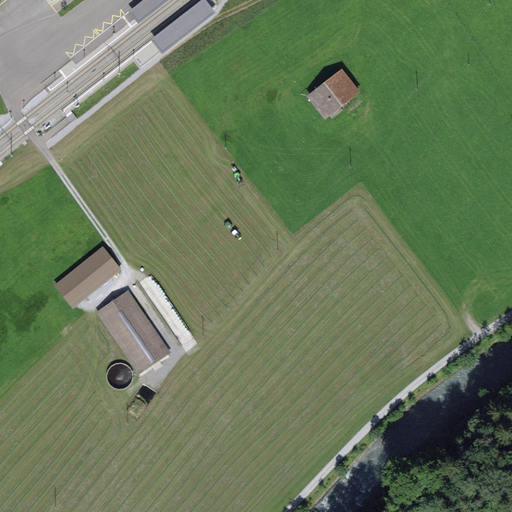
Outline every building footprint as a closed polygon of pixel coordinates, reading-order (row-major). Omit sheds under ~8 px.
[(137,24),(168,0),(142,0),(128,12),(134,19),(137,24)] [(162,55),(216,13),(205,0),(201,0),(151,40),(162,55)] [(324,117),(358,91),(344,73),(310,99),(324,117)] [(73,306),(119,270),(102,249),(56,286),(73,306)] [(194,338),(151,274),(139,282),(182,346),(194,338)] [(140,370),(167,352),(128,295),(100,313),(140,370)]
